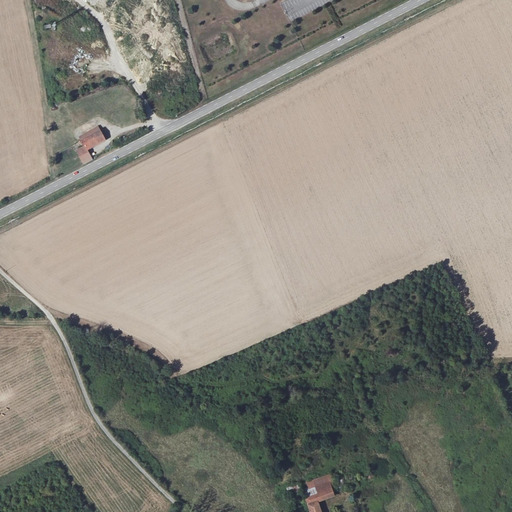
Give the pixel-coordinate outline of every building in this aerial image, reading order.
[(97,128),(80,137),(82,141),(99,132),(97,128)] [(85,147),(86,149),(104,140),(99,132),(82,141),(85,147)] [(86,149),(85,147),(76,151),(83,164),(92,159),(86,149)] [(348,477),(330,484),(335,497),(343,494),(341,488),(350,484),(348,477)] [(335,497),(330,484),(311,491),(312,496),(306,498),(311,511),(322,511),(319,503),(335,497)]
